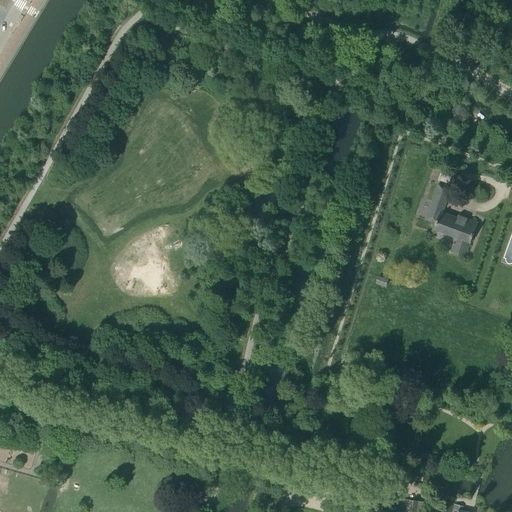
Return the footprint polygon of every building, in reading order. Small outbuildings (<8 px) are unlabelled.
[(457,245),(455,252),(465,256),(470,243),(471,243),(478,223),(460,216),(459,218),(442,212),(451,188),(439,184),(426,219),(436,223),(434,229),(458,238),(456,245),(457,245)] [(469,202),(468,208),(458,206),(457,210),(476,214),(478,204),(469,202)] [(376,283),(386,286),(388,280),(378,277),(376,283)] [(50,455),(52,448),(43,446),(41,454),(43,454),(50,455)] [(424,511),(426,502),(399,499),(396,511),(424,511)]
